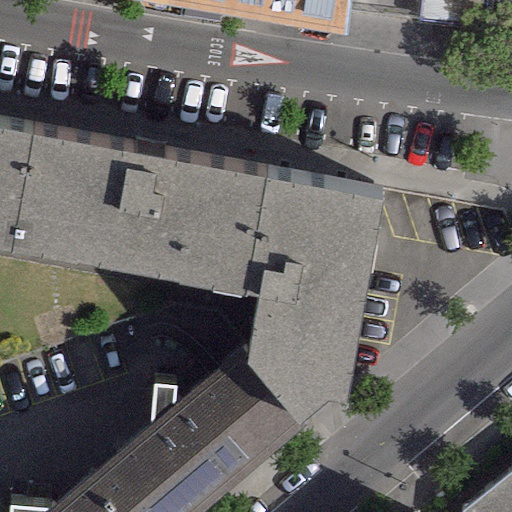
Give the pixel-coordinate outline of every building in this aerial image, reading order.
[(356,0),(249,0),(355,15),(356,0)] [(497,12),(497,0),(431,0),(432,10),(497,12)] [(0,246),(12,249),(41,111),(0,102),(0,246)] [(231,294),(259,152),(41,111),(12,249),(231,294)] [(259,152),(231,294),(245,297),(241,343),(302,416),(357,376),(395,179),(259,152)] [(186,511),(302,416),(241,343),(201,377),(38,511),(186,511)] [(511,511),(511,464),(450,511),(511,511)]
